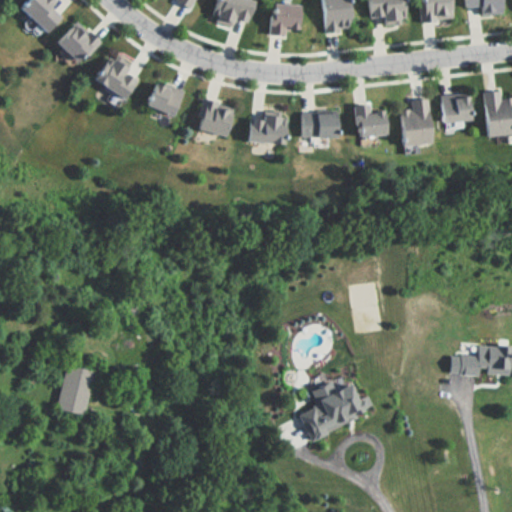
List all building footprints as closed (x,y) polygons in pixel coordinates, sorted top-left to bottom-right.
[(51,1),(50,0),(18,0),(11,7),(38,35),(56,17),(46,6),(51,1)] [(190,0),(168,0),(167,2),(185,11),(190,0)] [(226,29),(229,20),(241,24),(248,1),(245,0),(208,0),(201,21),(226,29)] [(345,0),(314,0),(314,31),(345,32),(345,0)] [(370,19),(370,26),(402,24),(400,0),(359,0),(360,19),(370,19)] [(448,18),(444,0),(411,0),(415,23),(448,18)] [(471,15),(497,14),(496,0),(455,0),(456,9),(471,9),(471,15)] [(293,5),(260,5),(260,33),(293,34),(293,5)] [(49,42),(71,66),(95,43),(72,20),(49,42)] [(147,66),(137,58),(124,72),(106,56),(84,82),(112,106),(147,66)] [(139,105),(168,117),(179,93),(150,80),(139,105)] [(475,94),(478,137),(510,134),(506,91),(475,94)] [(433,124),(465,123),(463,94),(431,96),(433,124)] [(396,149),(427,144),(421,99),(402,101),(403,110),(391,112),(396,149)] [(191,131),(224,137),(229,106),(196,100),(191,131)] [(346,108),(348,138),(381,136),(379,106),(346,108)] [(240,143),(280,144),(281,112),(251,111),(250,120),(241,120),(240,143)] [(294,113),(294,138),(332,138),(332,113),(294,113)] [(448,365),(511,365),(511,336),(448,335),(448,365)] [(52,409),(82,415),(90,369),(60,364),(52,409)] [(297,433),(357,403),(342,373),(282,404),(297,433)]
